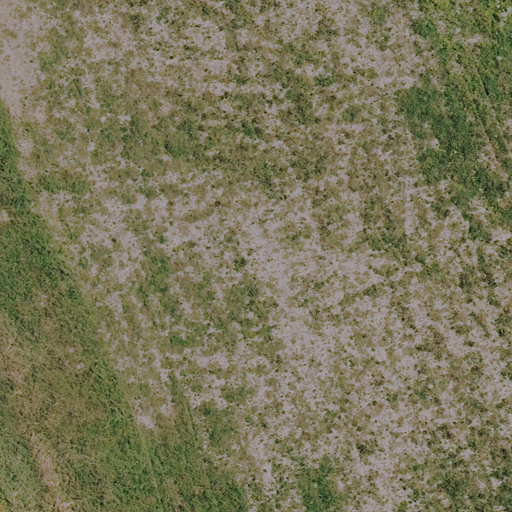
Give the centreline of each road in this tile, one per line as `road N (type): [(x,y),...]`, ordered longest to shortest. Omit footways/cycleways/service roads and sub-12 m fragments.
road 1 (secondary): [(72,0),(244,511)]
road 2 (secondary): [(57,511),(0,340)]
